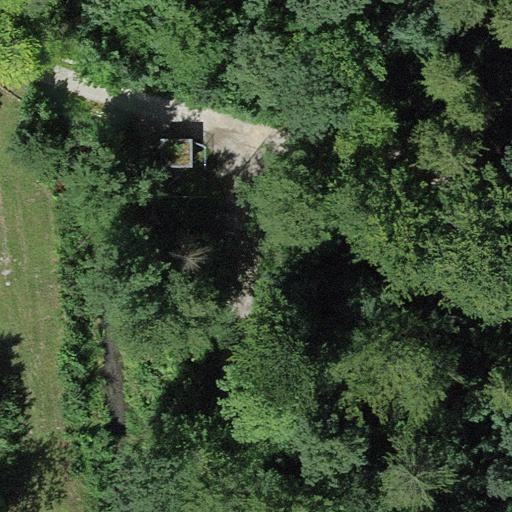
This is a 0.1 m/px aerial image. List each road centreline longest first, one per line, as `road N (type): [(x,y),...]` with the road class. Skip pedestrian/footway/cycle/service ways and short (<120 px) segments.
road 1 (track): [(0,26),(25,64),(258,136),(511,174)]
road 2 (track): [(232,511),(258,136)]
